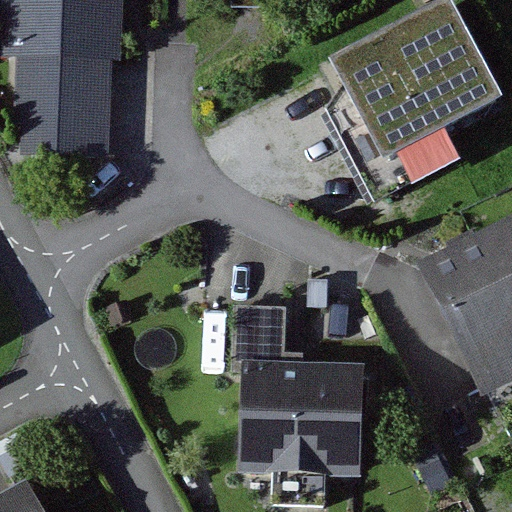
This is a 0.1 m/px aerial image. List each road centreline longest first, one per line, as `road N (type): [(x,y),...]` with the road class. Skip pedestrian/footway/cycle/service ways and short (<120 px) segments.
road 1 (residential): [(156,511),(77,370)]
road 2 (residential): [(77,370),(0,229)]
